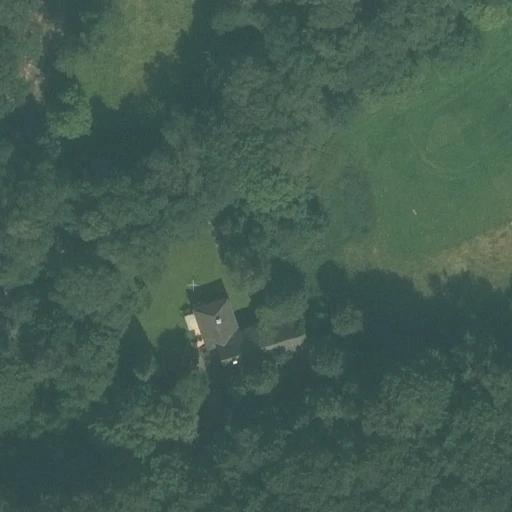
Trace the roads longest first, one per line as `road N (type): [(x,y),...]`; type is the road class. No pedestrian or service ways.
road 1 (residential): [(403,0),(41,264),(2,368)]
road 2 (residential): [(0,491),(41,503),(163,478),(203,435),(345,418)]
road 3 (track): [(0,230),(11,172),(79,0)]
